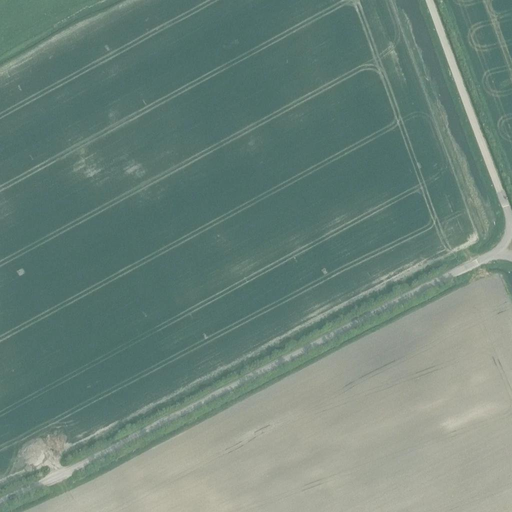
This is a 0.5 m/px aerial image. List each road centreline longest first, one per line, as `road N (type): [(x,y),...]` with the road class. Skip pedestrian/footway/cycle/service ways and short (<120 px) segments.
road 1 (unclassified): [(0,502),(511,244)]
road 2 (unclassified): [(511,220),(430,0)]
